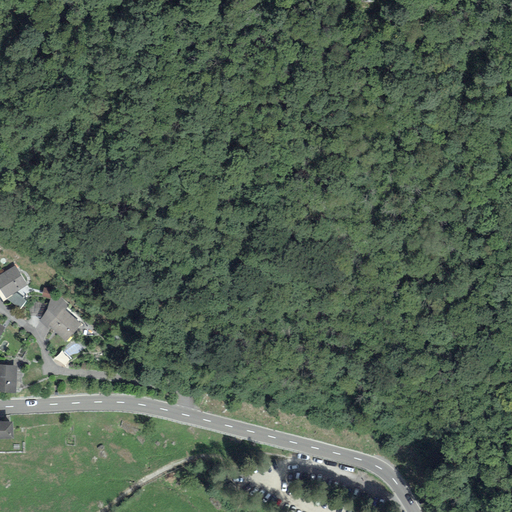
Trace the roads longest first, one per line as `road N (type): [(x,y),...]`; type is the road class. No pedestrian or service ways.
road 1 (tertiary): [(413,511),(374,465),(259,433),(126,402),(0,407)]
road 2 (track): [(288,465),(249,456),(176,463),(103,511)]
